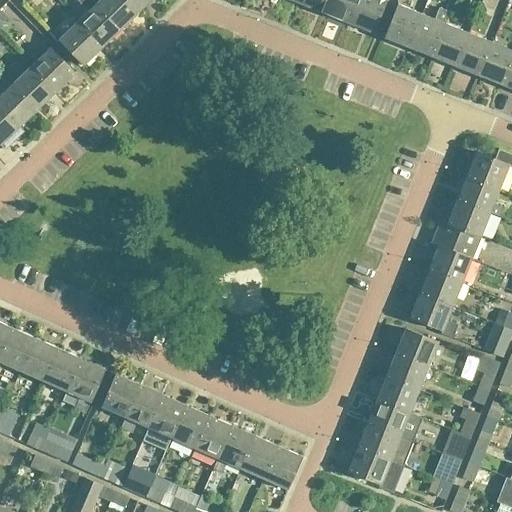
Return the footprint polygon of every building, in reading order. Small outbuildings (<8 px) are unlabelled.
[(78,23),(101,48),(119,31),(95,6),(89,0),(74,0),(88,13),(78,23)] [(136,13),(123,0),(101,0),(95,6),(119,31),(136,13)] [(123,0),(136,13),(150,0),(123,0)] [(304,0),(302,6),(325,16),(331,0),(304,0)] [(331,0),(325,16),(349,25),(359,0),(331,0)] [(359,0),(349,25),(372,35),(386,2),(385,2),(385,0),(359,0)] [(408,48),(421,16),(397,6),(384,38),(408,48)] [(445,25),(434,21),(421,16),(408,48),(432,58),(445,25)] [(101,48),(78,23),(58,42),(82,66),(101,48)] [(468,35),(445,25),(432,58),(455,67),(468,35)] [(468,35),(455,67),(478,77),(491,44),(468,35)] [(502,86),(511,61),(511,52),(491,44),(478,77),(502,86)] [(30,67),(55,93),(74,74),(49,49),(30,67)] [(511,61),(502,86),(511,90),(511,61)] [(12,85),(36,110),(55,93),(30,67),(12,85)] [(0,96),(0,109),(18,128),(36,110),(12,85),(0,96)] [(0,145),(5,150),(16,140),(11,135),(18,128),(0,109),(0,145)] [(511,156),(493,149),(489,159),(477,154),(467,178),(499,192),(509,167),(511,168),(511,156)] [(502,208),(494,205),(499,192),(467,178),(457,202),(490,215),(490,214),(498,218),(502,208)] [(448,225),(480,239),(490,215),(457,202),(448,225)] [(480,239),(448,225),(438,248),(471,262),(480,239)] [(461,285),(471,262),(438,248),(429,271),(461,285)] [(461,285),(429,271),(419,295),(452,308),(461,285)] [(452,340),(457,327),(446,322),(452,308),(419,295),(410,319),(442,332),(441,335),(452,340)] [(511,314),(506,313),(501,328),(511,332),(511,331),(511,314)] [(0,324),(0,353),(11,330),(0,324)] [(495,342),(501,328),(492,324),(486,338),(495,342)] [(501,328),(495,342),(506,346),(511,332),(501,328)] [(0,363),(19,372),(34,340),(11,330),(0,353),(0,363)] [(395,354),(428,368),(438,345),(405,331),(395,354)] [(42,383),(57,350),(34,340),(19,372),(42,383)] [(65,393),(80,361),(57,350),(42,383),(65,393)] [(385,379),(418,393),(428,368),(395,354),(385,379)] [(482,374),(477,387),(488,392),(499,364),(480,357),(475,371),(482,374)] [(89,403),(103,371),(80,361),(65,393),(61,402),(73,408),(77,398),(89,403)] [(509,390),(511,383),(511,373),(504,370),(498,385),(509,390)] [(124,418),(138,386),(114,376),(100,407),(124,418)] [(376,401),(409,415),(418,393),(385,379),(376,401)] [(138,386),(124,418),(119,430),(130,435),(136,423),(147,428),(161,397),(138,386)] [(471,402),(483,407),(488,392),(477,387),(471,402)] [(170,439),(185,407),(161,397),(147,428),(170,439)] [(367,425),(400,439),(413,444),(417,435),(403,430),(409,415),(376,401),(367,425)] [(485,418),(496,423),(502,407),(491,402),(485,418)] [(193,449),(207,417),(185,407),(170,439),(193,449)] [(464,421),(458,435),(469,440),(479,416),(462,409),(458,418),(464,421)] [(207,417),(193,449),(216,459),(231,428),(207,417)] [(491,436),(496,423),(485,418),(479,432),(491,436)] [(0,420),(0,434),(8,438),(13,427),(0,420)] [(400,439),(367,425),(357,448),(391,461),(400,439)] [(240,470),(253,438),(231,428),(216,459),(211,469),(220,473),(224,463),(240,470)] [(433,432),(432,449),(449,450),(450,433),(433,432)] [(40,452),(45,441),(30,434),(25,445),(40,452)] [(449,458),(460,463),(464,453),(469,440),(458,435),(449,458)] [(253,438),(240,470),(263,480),(277,448),(253,438)] [(60,447),(54,445),(45,441),(40,452),(55,458),(60,447)] [(2,442),(0,445),(0,454),(11,459),(16,448),(2,442)] [(277,448),(263,480),(286,490),(300,458),(277,448)] [(391,461),(357,448),(348,473),(381,486),(391,461)] [(478,469),(484,454),(473,449),(467,464),(478,469)] [(43,474),(48,462),(34,456),(29,468),(43,474)] [(457,471),(460,463),(449,458),(440,481),(451,486),(457,471)] [(88,460),(83,471),(98,478),(103,467),(88,460)] [(48,462),(43,474),(58,480),(63,469),(48,462)] [(472,483),(478,469),(467,464),(461,479),(472,483)] [(107,484),(123,486),(125,473),(109,470),(107,484)] [(84,479),(70,510),(74,511),(89,511),(96,497),(109,503),(114,492),(84,479)] [(505,479),(495,503),(499,505),(511,510),(511,483),(509,482),(509,481),(505,479)] [(135,481),(130,492),(144,498),(149,487),(135,481)] [(434,496),(446,500),(451,486),(440,481),(434,496)] [(149,487),(144,498),(159,505),(164,494),(149,487)] [(457,487),(454,496),(448,511),(449,511),(461,511),(469,492),(457,487)] [(123,509),(129,498),(114,492),(109,503),(123,509)] [(193,511),(195,507),(181,501),(176,511),(193,511)]
